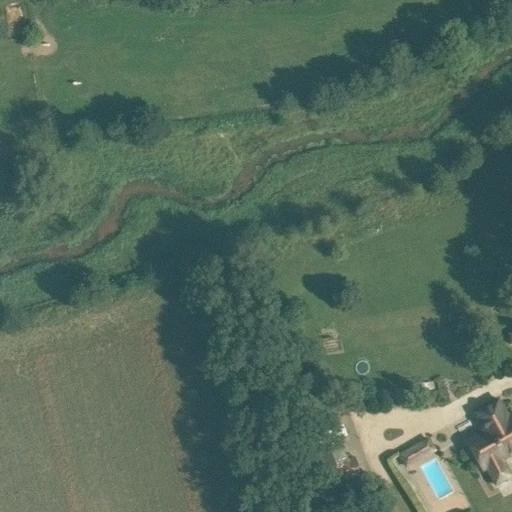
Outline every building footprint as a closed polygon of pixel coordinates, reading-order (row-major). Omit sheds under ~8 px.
[(309,366),(310,381),(328,379),(326,364),(309,366)] [(487,467),(496,485),(511,476),(511,475),(504,460),(511,455),(511,414),(510,415),(500,396),(472,412),(481,428),(465,437),(483,470),(487,467)] [(347,435),(340,414),(331,417),(329,412),(312,418),(321,444),(347,435)] [(413,464),(405,450),(398,454),(405,468),(413,464)] [(355,456),(311,472),(318,493),(363,477),(355,456)]
